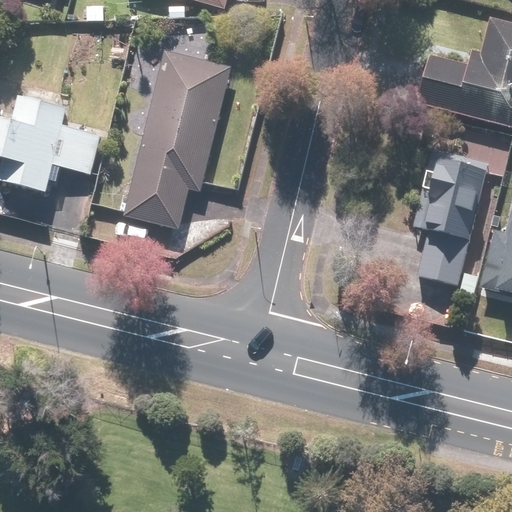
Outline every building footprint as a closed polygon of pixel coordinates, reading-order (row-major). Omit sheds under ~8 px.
[(511,32),(484,26),(476,60),(468,58),(465,74),(423,65),(412,112),(511,134),(511,32)] [(233,67),(167,51),(129,215),(184,228),(193,189),(204,191),(233,67)] [(74,99),(0,79),(0,156),(9,159),(4,180),(54,193),(61,165),(97,174),(108,133),(68,122),(74,99)] [(453,294),(481,167),(427,155),(408,236),(423,239),(412,284),(453,294)] [(496,225),(482,283),(511,290),(511,203),(506,228),(496,225)]
